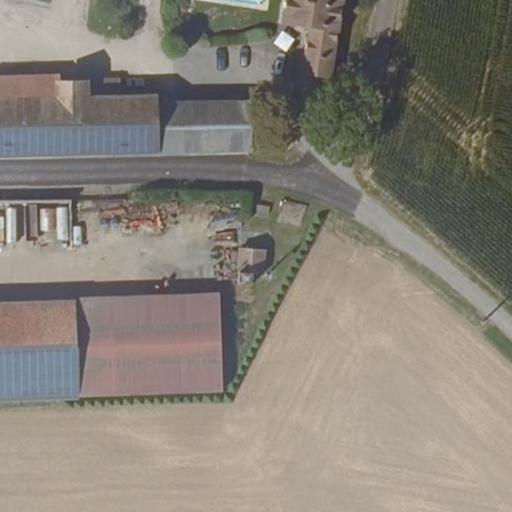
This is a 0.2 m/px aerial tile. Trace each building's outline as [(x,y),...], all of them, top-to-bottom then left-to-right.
[(306,0),(303,38),(323,42),(327,45),(322,87),(334,90),(330,119),(332,124),(343,126),(354,0),(306,0)] [(0,162),(166,163),(163,103),(158,102),(158,94),(149,92),(147,79),(73,84),(72,68),(3,69),(0,80),(0,162)] [(274,162),(271,102),(163,103),(166,163),(274,162)] [(285,153),(284,162),(303,162),(303,154),(285,153)] [(41,239),(71,238),(70,206),(40,207),(41,239)] [(239,248),(237,286),(252,288),(253,275),(267,276),(265,252),(239,248)] [(195,263),(227,262),(227,252),(195,253),(195,263)] [(231,332),(230,300),(125,302),(125,330),(231,332)] [(125,330),(125,302),(89,302),(87,304),(87,328),(125,330)] [(0,305),(0,406),(86,406),(87,328),(87,304),(0,305)] [(127,406),(125,330),(87,328),(86,406),(127,406)] [(232,404),(231,332),(125,330),(127,406),(232,404)]
